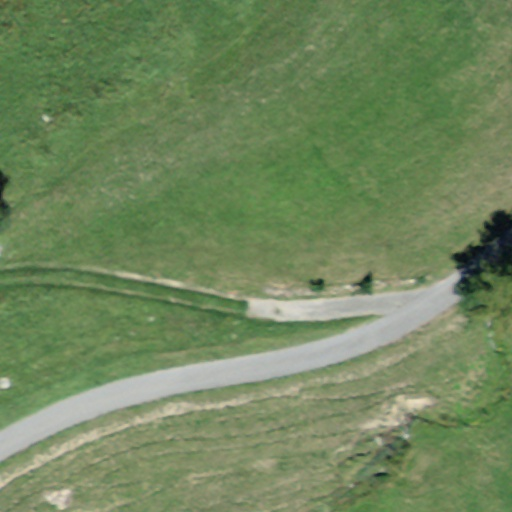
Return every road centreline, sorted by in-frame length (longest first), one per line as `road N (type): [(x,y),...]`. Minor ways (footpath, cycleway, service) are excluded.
road 1 (track): [(0,451),(75,398),(396,341),(437,300),(511,256)]
road 2 (track): [(437,300),(298,304),(0,270)]
